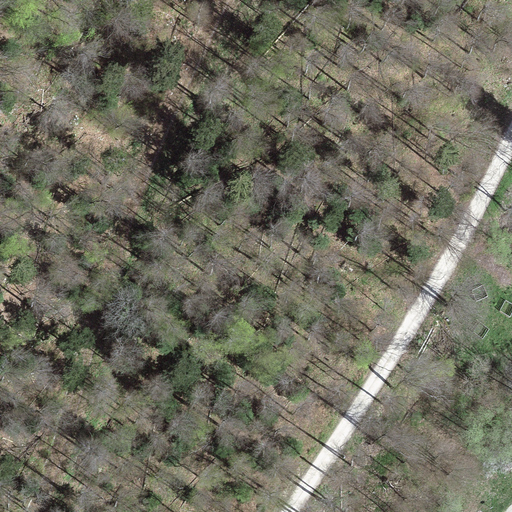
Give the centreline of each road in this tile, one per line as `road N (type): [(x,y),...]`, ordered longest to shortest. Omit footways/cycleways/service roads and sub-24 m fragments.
road 1 (track): [(228,0),(128,223),(39,511)]
road 2 (track): [(288,511),(462,240),(511,136)]
